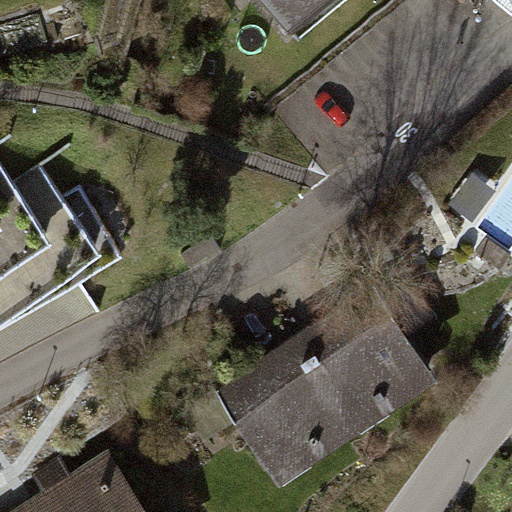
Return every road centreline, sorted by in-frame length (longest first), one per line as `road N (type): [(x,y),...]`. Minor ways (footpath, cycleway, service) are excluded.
road 1 (residential): [(0,387),(291,239),(511,54)]
road 2 (residential): [(511,382),(417,511)]
